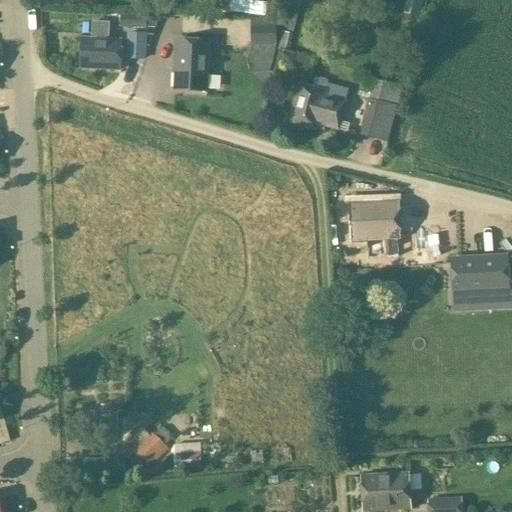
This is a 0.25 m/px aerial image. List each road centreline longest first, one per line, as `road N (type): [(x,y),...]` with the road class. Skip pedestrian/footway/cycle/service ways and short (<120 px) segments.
road 1 (residential): [(511,215),(23,72)]
road 2 (residential): [(45,453),(30,196)]
road 3 (residential): [(30,196),(23,72)]
